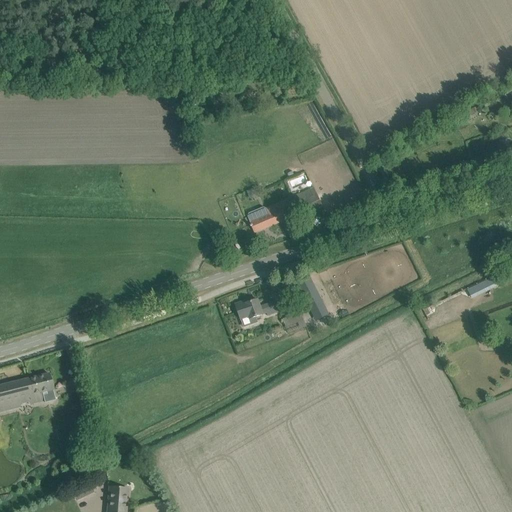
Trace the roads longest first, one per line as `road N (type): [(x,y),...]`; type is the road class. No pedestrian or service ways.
road 1 (tertiary): [(0,352),(394,222)]
road 2 (unclassified): [(394,222),(274,0)]
road 3 (tertiary): [(394,222),(511,182)]
